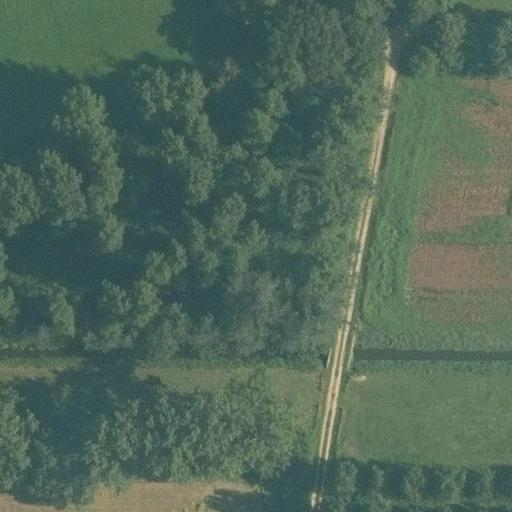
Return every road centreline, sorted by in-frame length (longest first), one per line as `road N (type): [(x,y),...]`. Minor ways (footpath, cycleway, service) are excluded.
road 1 (track): [(311,511),(393,31)]
road 2 (track): [(221,0),(234,19),(393,31),(511,29)]
